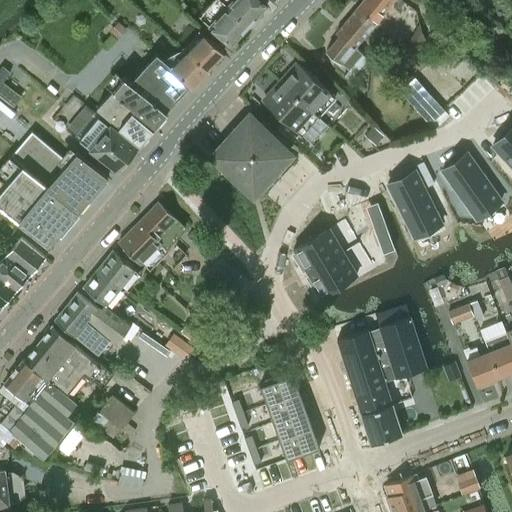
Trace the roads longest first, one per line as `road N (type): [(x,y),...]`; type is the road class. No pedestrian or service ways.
road 1 (secondary): [(0,343),(303,0)]
road 2 (residential): [(358,471),(289,318)]
road 3 (residential): [(511,410),(358,471)]
